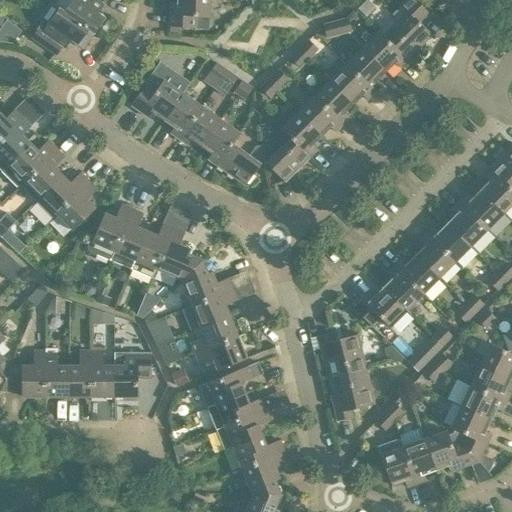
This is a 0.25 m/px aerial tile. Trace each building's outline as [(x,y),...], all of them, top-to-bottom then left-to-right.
[(63,12),(93,33),(104,18),(97,13),(103,4),(101,3),(102,0),(72,0),(64,12),(63,12)] [(209,0),(177,0),(177,4),(170,3),(169,26),(170,27),(169,34),(180,35),(181,27),(195,28),(196,16),(208,17),(209,0)] [(392,21),(381,33),(407,59),(431,35),(420,24),(429,15),(414,0),(406,0),(392,14),(398,20),(394,23),(392,21)] [(93,33),(63,12),(50,3),(37,20),(42,23),(32,38),(56,55),(62,46),(65,48),(70,40),(82,49),(93,33)] [(0,37),(11,44),(21,29),(6,19),(0,28),(0,37)] [(336,22),(338,34),(351,31),(348,19),(336,22)] [(338,34),(336,22),(324,25),(327,37),(338,34)] [(379,31),(362,49),(385,72),(394,63),(399,67),(407,59),(381,33),(379,31)] [(298,50),(307,59),(317,49),(308,40),(298,50)] [(362,49),(346,64),(346,65),(373,92),(380,85),(376,81),(385,72),(362,49)] [(307,59),(298,50),(290,58),(299,67),(307,59)] [(323,74),(330,81),(353,104),(362,95),(366,99),(373,92),(346,65),(346,64),(339,57),(323,74)] [(153,113),(164,121),(183,94),(190,84),(160,64),(131,105),(149,118),(153,113)] [(220,82),(227,71),(216,64),(209,74),(220,82)] [(268,79),(278,89),(288,79),(278,70),(268,79)] [(227,71),(220,82),(230,89),(237,78),(227,71)] [(278,89),(268,79),(260,88),(270,97),(278,89)] [(245,99),(252,89),(242,81),(234,92),(245,99)] [(344,113),(353,104),(330,81),(313,97),(341,124),(348,117),(344,113)] [(183,94),(164,121),(174,127),(170,133),(179,139),(202,107),(183,94)] [(334,131),(341,124),(313,97),(297,113),(320,136),(330,127),(334,131)] [(202,147),(220,120),(202,107),(179,139),(187,144),(190,139),(202,147)] [(0,140),(24,117),(15,108),(5,119),(0,113),(0,140)] [(312,145),(320,136),(297,113),(281,129),(290,139),(290,138),(308,156),(316,149),(312,145)] [(0,140),(0,168),(2,171),(29,143),(21,135),(32,125),(24,117),(0,140)] [(220,120),(202,147),(211,154),(207,159),(217,165),(232,144),(239,133),(220,120)] [(267,146),(261,146),(262,160),(283,181),(308,156),(290,138),(290,139),(274,154),(267,146)] [(2,171),(19,187),(21,185),(20,185),(56,149),(48,141),(37,151),(29,143),(2,171)] [(232,144),(217,165),(245,185),(262,160),(261,146),(256,146),(249,156),(232,144)] [(511,148),(491,170),(511,191),(511,148)] [(64,157),(56,149),(20,185),(21,185),(36,201),(62,175),(54,168),(64,157)] [(493,186),(484,195),(503,214),(511,204),(511,191),(491,170),(484,177),(493,186)] [(69,183),(62,175),(36,201),(53,218),(57,214),(56,213),(88,182),(80,173),(69,183)] [(56,213),(57,214),(72,230),(94,208),(85,200),(96,189),(88,182),(56,213)] [(466,195),(459,202),(487,230),(503,214),(484,195),(475,204),(466,195)] [(460,218),(452,227),(471,246),(487,230),(459,202),(451,209),(460,218)] [(105,214),(93,242),(90,242),(87,244),(86,248),(86,251),(89,254),(92,255),(96,254),(110,261),(132,209),(121,205),(116,218),(105,214)] [(142,214),(132,209),(110,261),(131,269),(147,232),(137,227),(142,214)] [(157,236),(147,232),(131,269),(151,278),(155,268),(156,268),(174,227),(163,222),(157,236)] [(156,268),(181,279),(202,260),(188,254),(190,249),(179,245),(184,231),(174,227),(156,268)] [(434,227),(427,234),(455,262),(471,246),(452,227),(443,236),(434,227)] [(428,251),(420,259),(438,278),(455,262),(427,234),(419,242),(428,251)] [(401,259),(394,266),(422,294),(438,278),(420,259),(410,268),(401,259)] [(181,279),(191,305),(234,289),(238,287),(234,276),(216,283),(211,272),(207,273),(202,260),(181,279)] [(23,271),(14,261),(2,274),(11,283),(23,271)] [(497,272),(506,281),(511,275),(511,269),(506,263),(497,272)] [(396,283),(387,292),(406,310),(422,294),(394,266),(387,274),(396,283)] [(506,281),(497,272),(488,281),(497,290),(506,281)] [(191,305),(192,306),(182,310),(190,330),(200,326),(229,316),(225,305),(238,300),(234,289),(191,305)] [(389,327),(406,310),(387,292),(378,301),(369,292),(353,308),(371,327),(380,318),(389,327)] [(465,304),(474,313),(483,304),(474,296),(465,304)] [(474,313),(465,304),(456,314),(465,323),(474,313)] [(495,319),(486,310),(476,320),(485,329),(495,319)] [(191,342),(195,353),(237,337),(229,316),(200,326),(204,337),(191,342)] [(149,323),(159,348),(175,341),(165,317),(149,323)] [(433,337),(442,346),(451,336),(442,328),(433,337)] [(511,330),(502,334),(507,352),(511,354),(511,330)] [(339,375),(365,369),(357,335),(333,341),(331,333),(317,336),(327,378),(339,375)] [(0,389),(1,389),(10,365),(1,356),(8,350),(0,342),(4,339),(0,334),(0,389)] [(237,337),(195,353),(199,363),(212,358),(217,369),(245,357),(237,337)] [(490,344),(480,365),(509,379),(511,373),(511,354),(507,352),(508,352),(490,344)] [(46,351),(46,396),(69,396),(68,365),(57,365),(57,349),(46,349),(46,351)] [(22,396),(46,396),(46,351),(34,351),(34,365),(10,365),(1,389),(22,390),(22,396)] [(79,365),(68,365),(69,396),(92,396),(92,351),(80,351),(79,365)] [(102,351),(92,351),(92,396),(92,400),(107,400),(107,396),(114,396),(114,365),(102,365),(102,351)] [(125,365),(114,365),(114,396),(137,396),(137,378),(150,378),(150,353),(125,353),(125,365)] [(441,372),(441,373),(451,363),(442,354),(433,363),(441,372)] [(257,362),(249,366),(198,386),(206,408),(244,393),(240,383),(262,374),(257,362)] [(441,372),(433,363),(423,372),(433,381),(441,373),(441,372)] [(480,365),(470,386),(505,403),(510,393),(504,390),(509,379),(480,365)] [(373,404),(365,369),(339,375),(344,393),(331,396),(337,421),(351,417),(349,410),(373,404)] [(470,386),(460,407),(490,421),(496,409),(501,412),(505,403),(470,386)] [(206,408),(215,429),(267,408),(266,408),(273,406),(269,395),(249,403),(244,393),(206,408)] [(393,421),(402,413),(393,403),(384,412),(393,421)] [(463,433),(459,441),(478,462),(491,435),(485,432),(490,421),(460,407),(450,428),(463,433)] [(271,420),(267,408),(215,429),(223,451),(233,447),(232,446),(261,435),(257,425),(271,420)] [(393,421),(384,412),(375,421),(384,430),(393,421)] [(447,433),(425,440),(436,471),(448,467),(450,472),(478,463),(478,462),(459,441),(451,444),(447,433)] [(233,447),(241,468),(283,451),(279,441),(265,446),(261,435),(232,446),(233,447)] [(425,440),(403,448),(416,484),(426,481),(424,475),(436,471),(425,440)] [(406,487),(416,484),(403,448),(381,455),(391,486),(404,482),(406,487)] [(288,462),(283,451),(241,468),(252,494),(280,494),(274,481),(279,479),(274,468),(288,462)] [(252,495),(244,511),(277,511),(278,511),(274,509),(280,495),(280,494),(252,494),(252,495)]
